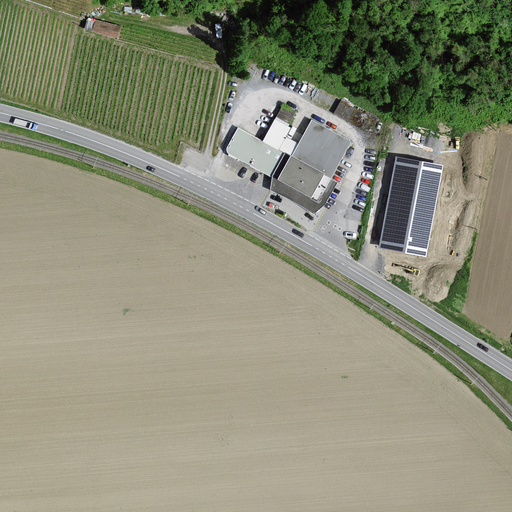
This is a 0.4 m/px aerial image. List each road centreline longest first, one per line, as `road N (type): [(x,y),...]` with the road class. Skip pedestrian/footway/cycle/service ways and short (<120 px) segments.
road 1 (primary): [(0,112),(192,181),(511,370)]
road 2 (track): [(199,186),(225,70),(213,31)]
